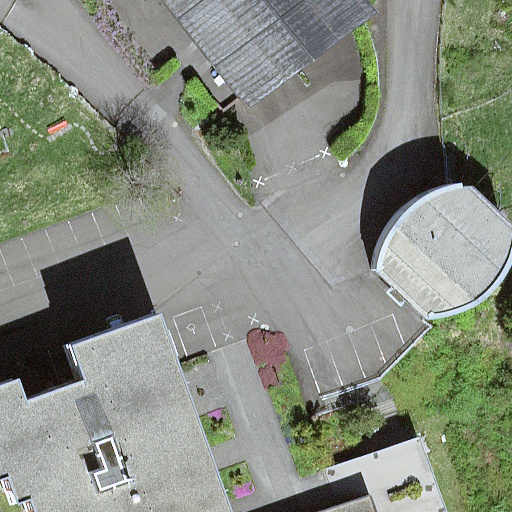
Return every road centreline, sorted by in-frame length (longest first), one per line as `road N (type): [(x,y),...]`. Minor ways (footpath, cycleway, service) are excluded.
road 1 (track): [(0,7),(49,38),(255,225)]
road 2 (unclassified): [(255,225),(382,167),(405,122),(411,0)]
